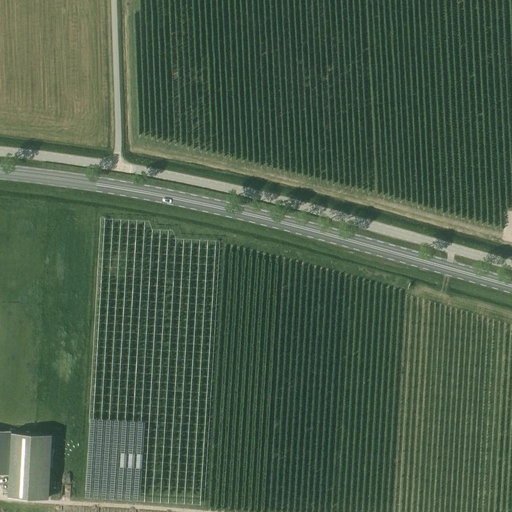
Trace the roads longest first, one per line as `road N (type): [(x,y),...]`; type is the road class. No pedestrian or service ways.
road 1 (primary): [(511,286),(202,204),(0,172)]
road 2 (unclassified): [(511,267),(117,166)]
road 3 (unclassified): [(117,166),(111,0)]
